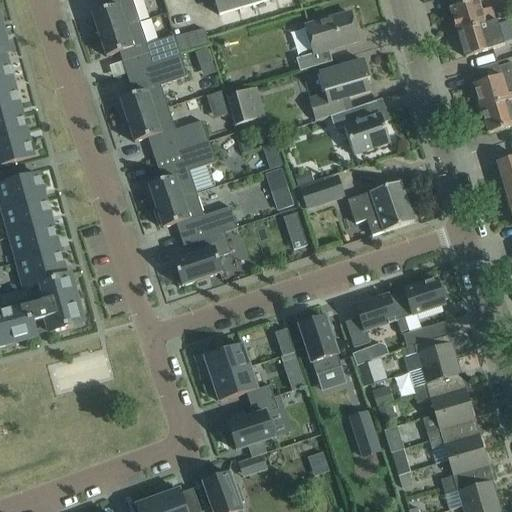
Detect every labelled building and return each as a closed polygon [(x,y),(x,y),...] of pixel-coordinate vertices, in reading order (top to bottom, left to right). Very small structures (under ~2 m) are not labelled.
[(102,0),(105,10),(92,14),(93,18),(90,19),(95,34),(98,33),(99,36),(140,23),(132,0),(102,0)] [(214,0),(218,12),(258,0),(272,0),(273,2),(279,0),(214,0)] [(452,8),(450,8),(458,34),(495,22),(493,16),(491,9),(481,12),(478,1),(480,1),(480,0),(464,0),(466,4),(452,8)] [(350,13),(331,19),(306,26),(314,54),(296,59),(300,72),(327,64),(324,53),(359,42),(350,13)] [(495,22),(458,34),(465,58),(493,49),(505,46),(498,21),(495,22)] [(147,44),(140,23),(99,36),(106,57),(120,53),(127,75),(181,57),(174,36),(147,44)] [(180,53),(209,46),(205,30),(175,38),(180,53)] [(0,32),(0,56),(5,55),(10,54),(4,32),(0,32)] [(0,83),(12,80),(5,55),(0,56),(0,83)] [(188,77),(181,57),(127,75),(134,96),(121,100),(128,122),(168,108),(161,86),(188,77)] [(316,122),(330,117),(345,112),(342,101),(370,92),(367,81),(370,81),(364,61),(319,75),(324,95),(308,100),(316,122)] [(474,85),(482,110),(511,100),(511,62),(498,67),(501,76),(474,85)] [(0,110),(19,105),(12,80),(0,83),(0,110)] [(249,91),(227,97),(236,127),(257,121),(249,91)] [(511,100),(482,110),(489,134),(508,128),(511,126),(511,100)] [(330,117),(335,131),(345,128),(354,156),(391,144),(381,115),(371,118),(367,106),(377,103),(376,102),(345,112),(330,117)] [(0,137),(26,131),(19,105),(0,110),(0,137)] [(176,131),(168,108),(128,122),(135,143),(148,139),(155,160),(209,143),(202,122),(176,131)] [(33,157),(26,131),(0,137),(0,167),(7,166),(6,164),(33,157)] [(209,143),(155,160),(162,182),(149,186),(156,208),(197,194),(189,172),(216,163),(209,143)] [(275,145),(263,150),(269,170),(282,166),(275,145)] [(511,158),(497,163),(507,195),(511,193),(511,158)] [(278,210),(292,205),(282,171),(267,176),(278,210)] [(310,171),(294,177),(297,187),(313,181),(310,171)] [(0,200),(3,213),(45,201),(38,174),(11,182),(10,180),(0,183),(0,200)] [(326,180),(299,189),(306,208),(332,199),(326,180)] [(350,200),(348,201),(350,207),(356,225),(367,221),(373,237),(414,223),(400,183),(350,200)] [(204,216),(197,194),(156,208),(157,211),(154,212),(159,227),(162,226),(163,229),(176,225),(184,247),(198,242),(225,233),(238,229),(231,208),(204,216)] [(53,226),(45,201),(3,213),(10,238),(53,226)] [(59,252),(53,226),(10,238),(17,263),(59,252)] [(301,226),(288,230),(294,250),(308,246),(301,226)] [(231,253),(225,233),(198,242),(202,253),(174,262),(177,272),(174,273),(179,288),(223,273),(218,258),(231,253)] [(66,276),(59,252),(17,263),(24,288),(30,286),(41,283),(66,276)] [(82,317),(71,275),(66,276),(41,283),(44,295),(46,302),(21,309),(21,310),(0,315),(0,347),(13,344),(11,337),(20,334),(22,342),(38,337),(37,332),(48,329),(50,334),(73,328),(73,326),(72,326),(71,319),(80,316),(80,317),(82,317)] [(404,293),(389,297),(397,321),(401,333),(409,330),(405,318),(446,305),(438,280),(404,291),(404,293)] [(34,298),(44,295),(41,283),(30,286),(34,298)] [(23,301),(34,298),(30,286),(24,288),(25,290),(20,291),(23,301)] [(13,304),(23,301),(20,291),(10,294),(13,304)] [(0,299),(2,307),(13,304),(10,294),(0,296),(0,299)] [(359,319),(346,323),(354,348),(370,343),(366,331),(397,321),(389,297),(389,296),(370,302),(369,300),(357,304),(357,306),(355,307),(359,319)] [(325,317),(300,326),(316,375),(341,366),(325,317)] [(430,342),(426,328),(403,335),(407,349),(402,350),(409,374),(418,371),(443,363),(457,359),(453,344),(456,340),(454,334),(430,342)] [(287,330),(275,334),(283,357),(295,353),(287,330)] [(212,380),(249,368),(242,346),(239,347),(238,343),(224,348),(225,351),(204,357),(212,380)] [(362,350),(352,353),(356,365),(364,363),(366,362),(362,350)] [(418,371),(409,374),(416,396),(458,383),(467,380),(466,376),(461,374),(457,359),(443,363),(418,371)] [(356,365),(355,366),(362,389),(371,387),(364,363),(356,365)] [(251,406),(275,398),(270,386),(257,390),(249,368),(212,380),(220,403),(247,394),(251,406)] [(435,416),(470,405),(466,390),(469,386),(467,380),(458,383),(416,396),(419,404),(431,401),(435,416)] [(390,387),(373,392),(378,409),(391,404),(394,403),(390,387)] [(230,430),(227,431),(233,448),(235,447),(237,451),(275,438),(267,413),(278,409),(275,398),(251,406),(255,417),(228,426),(230,430)] [(394,413),(391,404),(378,409),(381,418),(394,413)] [(425,435),(427,443),(481,426),(480,422),(475,420),(470,405),(435,416),(432,417),(437,431),(425,435)] [(442,446),(447,462),(484,450),(480,436),(483,432),(481,426),(427,443),(429,450),(442,446)] [(439,481),(442,489),(494,472),(493,468),(489,466),(484,450),(447,462),(452,477),(439,481)] [(324,453),(308,459),(314,478),(330,472),(324,453)] [(264,457),(243,463),(247,477),(268,471),(264,457)] [(408,464),(396,469),(399,477),(411,473),(408,464)] [(457,493),(461,507),(497,496),(493,482),(496,478),(494,472),(442,489),(444,497),(457,493)] [(213,508),(202,511),(242,511),(243,511),(240,504),(244,502),(237,484),(234,486),(229,473),(203,483),(213,508)] [(181,491),(158,499),(162,511),(201,511),(193,489),(181,494),(181,491)] [(502,511),(497,496),(461,507),(462,511),(502,511)] [(162,511),(158,499),(136,507),(137,511),(162,511)]
